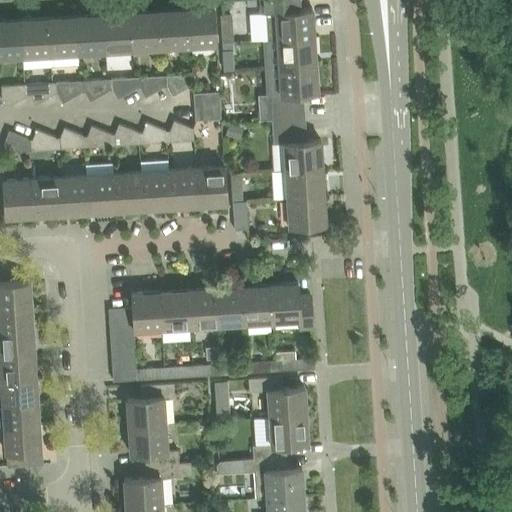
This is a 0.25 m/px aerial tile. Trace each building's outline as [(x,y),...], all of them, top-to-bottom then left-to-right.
[(300,0),(259,0),(261,11),(267,11),(269,39),(278,38),(278,39),(314,37),(313,8),(301,9),(300,0)] [(214,8),(186,10),(188,46),(217,45),(214,8)] [(186,10),(159,11),(161,48),(188,46),(186,10)] [(159,11),(131,13),(133,50),(161,48),(159,11)] [(131,13),(104,15),(106,51),(133,50),(131,13)] [(104,15),(76,16),(78,53),(106,51),(104,15)] [(231,15),(221,15),(222,34),(232,34),(231,15)] [(76,16),(49,18),(52,65),(79,64),(78,53),(76,16)] [(49,18),(21,20),(23,56),(24,67),(52,65),(49,18)] [(21,20),(0,20),(0,57),(23,56),(21,20)] [(278,39),(280,67),(316,65),(314,37),(278,39)] [(233,49),(223,50),(224,70),(234,69),(233,49)] [(270,94),(258,95),(259,108),(260,120),(272,119),(271,108),(304,106),(303,94),(318,93),(316,65),(280,67),(281,93),(270,94)] [(190,73),(166,74),(167,85),(173,95),(191,84),(190,74),(190,73)] [(163,75),(139,76),(139,77),(140,86),(145,96),(163,86),(163,85),(163,76),(163,75)] [(135,76),(112,78),(112,79),(112,88),(112,89),(117,98),(136,88),(136,87),(135,78),(135,76)] [(108,78),(84,80),(84,81),(84,90),(90,100),(108,90),(108,88),(108,79),(108,78)] [(80,80),(57,81),(57,82),(57,92),(63,102),(81,92),(81,90),(80,81),(80,80)] [(53,81),(25,83),(26,94),(30,94),(35,104),(53,93),(53,92),(53,82),(53,81)] [(25,83),(1,85),(2,95),(8,106),(26,95),(26,94),(25,83)] [(194,94),(194,107),(220,105),(220,92),(194,94)] [(220,105),(194,107),(195,120),(221,118),(220,105)] [(304,106),(271,108),(272,119),(272,120),(305,118),(304,106)] [(305,118),(272,120),(273,132),(306,130),(305,118)] [(174,119),(170,130),(170,140),(194,139),(193,127),(174,119)] [(142,132),(138,130),(139,142),(167,141),(166,130),(166,129),(146,121),(142,132)] [(115,134),(110,132),(111,144),(139,142),(138,130),(119,123),(115,134)] [(230,124),(227,136),(240,139),(243,127),(230,124)] [(91,125),(87,135),(88,146),(111,144),(110,132),(91,125)] [(64,126),(60,137),(61,148),(84,146),(84,135),(83,134),(64,126)] [(36,128),(32,139),(33,149),(57,148),(56,137),(56,136),(36,128)] [(9,130),(5,140),(5,151),(29,150),(29,139),(29,138),(9,130)] [(306,130),(273,132),(273,144),(285,143),(286,171),(322,169),(321,141),(306,142),(306,130)] [(225,166),(196,168),(199,204),(227,202),(226,192),(225,174),(225,166)] [(196,168),(169,169),(171,206),(199,204),(196,168)] [(169,169),(142,171),(144,208),(171,206),(169,169)] [(286,171),(288,198),(324,196),(322,169),(286,171)] [(142,171),(114,173),(117,209),(144,208),(142,171)] [(114,173),(87,175),(89,211),(117,209),(114,173)] [(241,173),(231,174),(232,192),(243,191),(241,173)] [(87,175),(59,176),(62,213),(89,211),(87,175)] [(59,176),(32,178),(34,215),(62,213),(59,176)] [(5,194),(6,217),(34,215),(32,178),(5,180),(4,180),(5,194)] [(324,196),(288,198),(290,226),(326,224),(324,196)] [(246,201),(233,201),(233,214),(235,229),(248,229),(246,201)] [(0,282),(0,307),(32,305),(31,297),(33,297),(33,296),(31,296),(30,282),(30,281),(0,282)] [(298,282),(270,284),(272,321),(300,319),(301,326),(313,325),(311,293),(299,294),(298,282)] [(270,284),(243,286),(245,323),(272,321),(270,284)] [(243,286),(215,287),(217,324),(245,323),(243,286)] [(215,287),(187,289),(190,326),(217,324),(215,287)] [(187,289),(160,290),(162,327),(190,326),(187,289)] [(132,307),(133,319),(134,329),(162,327),(160,290),(132,292),(132,307)] [(0,331),(34,329),(33,314),(34,314),(34,313),(32,313),(32,305),(0,307),(0,331)] [(109,308),(109,320),(133,319),(132,307),(109,308)] [(109,320),(110,332),(134,331),(134,329),(133,319),(109,320)] [(34,329),(0,331),(0,342),(1,355),(35,353),(34,344),(36,344),(36,343),(34,343),(34,329)] [(110,332),(111,344),(135,343),(134,331),(110,332)] [(111,344),(111,356),(135,355),(135,343),(111,344)] [(294,350),(275,351),(275,360),(284,359),(285,369),(303,368),(303,358),(295,359),(294,350)] [(1,368),(0,368),(0,379),(36,377),(37,377),(37,376),(36,362),(37,362),(37,360),(36,360),(35,353),(1,355),(1,368)] [(111,356),(112,368),(136,367),(135,355),(111,356)] [(265,360),(247,361),(247,372),(256,371),(266,371),(265,360)] [(247,361),(228,362),(229,373),(247,372),(247,361)] [(210,364),(192,365),(192,375),(211,374),(210,364)] [(192,365),(173,366),(174,377),(192,375),(192,365)] [(136,367),(112,368),(113,380),(137,379),(136,367)] [(155,367),(136,368),(137,379),(155,378),(155,367)] [(268,390),(270,417),(306,414),(305,386),(283,387),(282,376),(249,377),(250,391),(268,390)] [(36,377),(0,379),(0,390),(3,390),(4,403),(37,401),(37,393),(39,393),(42,389),(41,377),(38,377),(37,377),(36,377)] [(128,397),(129,425),(166,423),(164,397),(175,396),(174,382),(141,384),(141,396),(128,397)] [(5,416),(0,416),(0,419),(1,427),(39,425),(38,410),(40,409),(40,408),(38,408),(37,401),(4,403),(5,416)] [(230,406),(216,407),(216,420),(230,419),(230,406)] [(253,445),(254,457),(287,456),(287,444),(308,442),(306,414),(270,417),(271,444),(253,445)] [(145,453),(146,465),(179,462),(178,450),(167,450),(166,423),(129,425),(131,454),(145,453)] [(41,425),(1,427),(2,438),(6,438),(7,451),(8,451),(9,467),(29,466),(28,450),(44,449),(44,440),(41,440),(40,425),(41,425)] [(254,457),(243,458),(244,471),(255,471),(255,472),(256,498),(267,497),(304,495),(302,466),(288,467),(287,456),(254,457)] [(125,478),(127,507),(163,504),(162,477),(194,475),(193,462),(179,462),(146,465),(147,477),(125,478)] [(304,511),(304,495),(267,497),(268,511),(304,511)]
